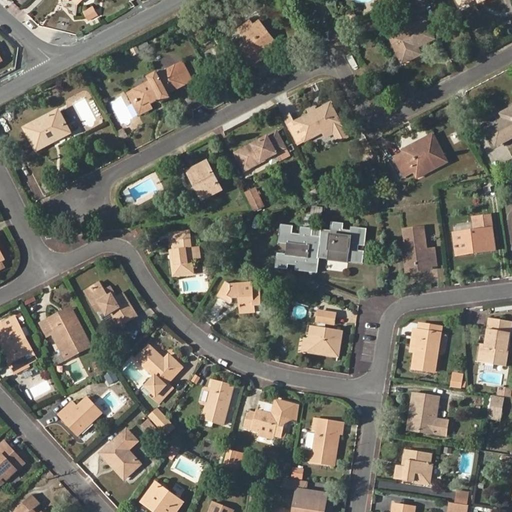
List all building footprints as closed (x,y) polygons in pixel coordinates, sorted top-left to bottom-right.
[(89,19),(99,14),(95,5),(85,9),(89,19)] [(256,27),(251,20),(238,30),(243,37),(246,34),(252,41),(249,44),(240,50),(253,67),(279,47),(267,33),(269,31),(262,22),(256,27)] [(418,47),(435,40),(427,20),(395,35),(400,45),(395,47),(403,63),(417,57),(413,49),(418,47)] [(243,37),(249,44),(252,41),(246,34),(243,37)] [(395,47),(400,45),(395,35),(390,37),(395,47)] [(417,57),(421,55),(418,47),(413,49),(417,57)] [(186,84),(193,81),(183,63),(176,66),(186,84)] [(148,77),(151,82),(129,92),(134,101),(140,98),(143,106),(151,102),(152,104),(160,100),(162,103),(172,98),(169,93),(186,84),(176,66),(160,75),(158,72),(148,77)] [(141,114),(154,108),(152,104),(151,102),(143,106),(140,98),(134,101),(141,114)] [(298,121),(299,122),(295,124),(288,128),(297,146),(323,131),(332,126),(336,134),(339,139),(348,135),(331,104),(318,111),(311,115),(298,121)] [(511,107),(501,113),(504,119),(487,128),(496,146),(511,137),(511,107)] [(68,129),(60,111),(26,128),(37,150),(55,142),(53,137),(68,129)] [(288,128),(295,124),(290,115),(283,119),(288,128)] [(323,131),(327,139),(336,134),(332,126),(323,131)] [(55,142),(71,133),(68,129),(53,137),(55,142)] [(290,155),(278,132),(238,153),(246,170),(278,154),(281,159),(290,155)] [(435,139),(433,134),(418,142),(421,147),(435,139)] [(403,149),(406,154),(395,159),(404,176),(414,171),(429,164),(432,169),(447,162),(435,139),(421,147),(418,142),(403,149)] [(222,189),(208,163),(190,172),(196,185),(201,183),(207,196),(222,189)] [(414,171),(417,177),(432,169),(429,164),(414,171)] [(196,185),(203,198),(207,196),(201,183),(196,185)] [(484,228),(477,229),(456,232),(458,251),(479,248),(479,251),(498,249),(493,214),(482,215),(484,228)] [(482,215),(475,216),(477,229),(484,228),(482,215)] [(310,260),(320,261),(320,255),(322,241),(314,239),(314,236),(316,226),(304,225),(303,229),(303,232),(294,231),(294,228),(295,224),(284,223),(282,238),(289,239),(293,239),(292,251),(287,250),(280,249),(278,263),(290,264),(290,263),(290,259),(299,260),(299,264),(299,266),(310,267),(310,260)] [(335,229),(334,232),(323,231),(323,237),(322,241),(320,255),(329,257),(341,258),(351,259),(363,261),(364,249),(359,249),(359,243),(365,244),(366,227),(354,225),(353,230),(345,229),(346,224),(335,223),(335,229)] [(429,247),(426,225),(406,227),(409,246),(411,263),(430,261),(431,264),(433,264),(439,263),(437,247),(429,247)] [(137,237),(146,233),(143,227),(140,228),(133,228),(137,237)] [(192,239),(191,230),(174,232),(175,239),(176,248),(177,257),(173,258),(174,274),(194,272),(193,258),(198,258),(197,246),(196,246),(192,247),(192,239)] [(339,268),(340,261),(341,258),(329,257),(328,267),(339,268)] [(408,270),(434,267),(433,264),(431,264),(430,261),(411,263),(407,264),(408,270)] [(99,280),(85,288),(86,291),(101,283),(99,280)] [(233,283),(228,280),(219,295),(233,303),(235,301),(235,297),(242,297),(243,300),(243,312),(256,311),(256,305),(256,302),(263,301),(263,289),(255,290),(254,281),(233,283)] [(105,289),(101,283),(86,291),(97,309),(102,306),(107,313),(112,311),(114,314),(120,325),(136,315),(124,293),(117,297),(114,298),(112,294),(108,296),(105,289)] [(117,297),(111,286),(105,289),(108,296),(112,294),(114,298),(117,297)] [(74,310),(72,306),(58,313),(60,316),(74,310)] [(97,309),(104,320),(114,314),(112,311),(107,313),(102,306),(97,309)] [(48,318),(49,319),(41,323),(47,335),(52,333),(56,331),(69,356),(77,352),(70,340),(85,332),(74,310),(60,316),(58,313),(48,318)] [(328,321),(336,322),(338,313),(320,310),(319,320),(320,320),(328,321)] [(32,350),(15,317),(0,323),(0,341),(2,340),(6,339),(7,341),(3,343),(7,351),(5,352),(15,373),(29,366),(23,354),(32,350)] [(511,348),(511,320),(494,318),(490,344),(488,363),(509,367),(511,348)] [(445,327),(423,324),(422,331),(444,334),(445,327)] [(314,325),(312,337),(310,350),(339,355),(343,330),(327,328),(319,326),(314,325)] [(444,334),(422,331),(417,330),(415,340),(421,340),(419,352),(416,369),(438,373),(444,334)] [(52,333),(65,357),(69,356),(56,331),(52,333)] [(137,359),(153,373),(144,383),(150,388),(155,392),(165,381),(181,363),(170,354),(166,358),(150,345),(137,359)] [(452,386),(463,386),(464,372),(453,371),(452,386)] [(148,391),(158,400),(171,385),(165,381),(155,392),(150,388),(148,391)] [(213,391),(209,405),(205,419),(226,425),(236,386),(215,381),(213,391)] [(492,394),(489,417),(503,419),(505,395),(492,394)] [(442,400),(416,396),(413,412),(418,413),(416,430),(449,435),(451,421),(439,419),(442,400)] [(79,407),(74,402),(59,415),(79,436),(94,423),(104,413),(89,398),(79,407)] [(259,414),(251,411),(247,427),(262,431),(278,435),(285,437),(293,406),(279,402),(276,414),(260,411),(259,414)] [(164,418),(156,414),(154,419),(161,423),(164,418)] [(317,418),(310,461),(315,461),(322,419),(317,418)] [(348,423),(322,419),(315,461),(335,465),(341,434),(346,434),(348,423)] [(79,436),(85,443),(100,429),(94,423),(79,436)] [(141,465),(117,441),(101,456),(113,468),(116,465),(128,477),(141,465)] [(0,458),(11,449),(6,444),(0,448),(0,458)] [(241,468),(245,451),(229,447),(225,464),(241,468)] [(0,482),(6,477),(8,479),(25,465),(11,449),(0,458),(0,482)] [(410,468),(406,467),(400,466),(399,479),(408,481),(415,482),(427,484),(428,476),(434,476),(436,464),(434,464),(435,455),(409,451),(407,461),(411,461),(410,468)] [(125,480),(128,477),(116,465),(113,468),(125,480)] [(0,482),(0,484),(1,486),(8,479),(6,477),(0,482)] [(309,491),(311,483),(288,479),(287,488),(302,490),(298,511),(322,511),(325,494),(309,491)] [(179,511),(186,503),(158,483),(144,504),(155,511),(179,511)] [(471,493),(460,491),(458,504),(469,506),(471,493)] [(327,511),(330,494),(325,494),(322,511),(327,511)] [(16,511),(34,511),(38,507),(41,505),(33,496),(16,511)] [(211,511),(235,511),(215,503),(211,511)] [(469,506),(458,504),(454,503),(452,511),(470,511),(471,506),(469,506)]
